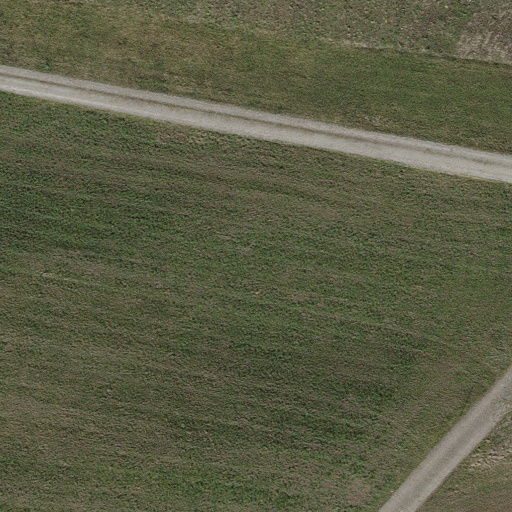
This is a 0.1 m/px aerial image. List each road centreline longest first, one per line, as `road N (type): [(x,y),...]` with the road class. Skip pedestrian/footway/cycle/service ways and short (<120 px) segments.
road 1 (track): [(0,77),(511,171)]
road 2 (track): [(397,511),(511,381)]
